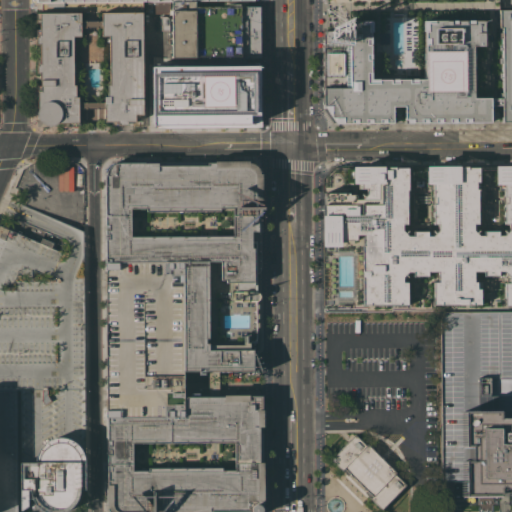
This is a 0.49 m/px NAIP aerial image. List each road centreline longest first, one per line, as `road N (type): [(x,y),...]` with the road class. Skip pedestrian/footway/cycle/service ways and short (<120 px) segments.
road 1 (residential): [(94,511),(95,145)]
road 2 (residential): [(290,144),(0,145)]
road 3 (secondary): [(291,417),(290,144)]
road 4 (residential): [(511,142),(290,144)]
road 5 (residential): [(0,166),(16,122),(15,0)]
